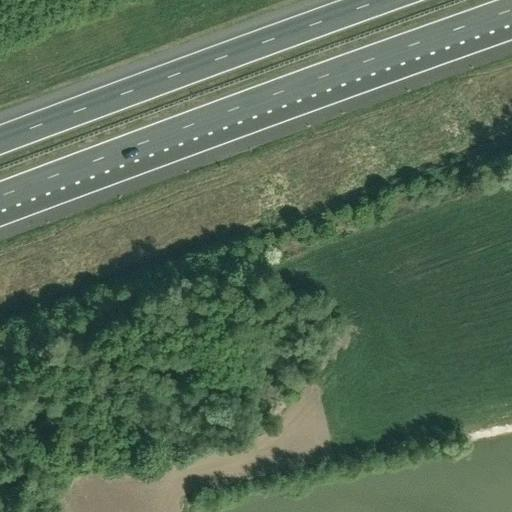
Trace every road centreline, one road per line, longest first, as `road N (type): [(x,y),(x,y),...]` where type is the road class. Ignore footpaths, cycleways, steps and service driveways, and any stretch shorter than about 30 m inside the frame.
road 1 (motorway): [(0,197),(511,10)]
road 2 (motorway): [(390,0),(0,143)]
